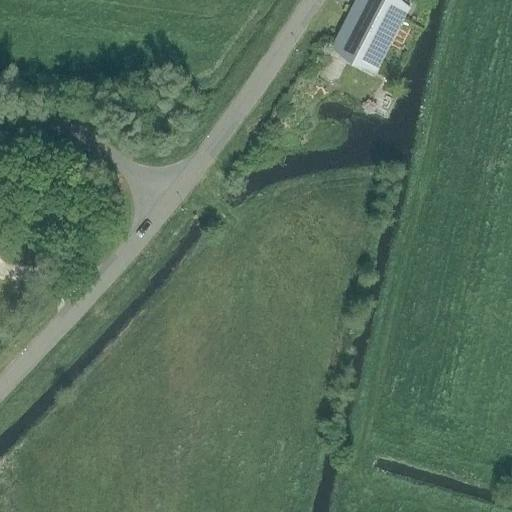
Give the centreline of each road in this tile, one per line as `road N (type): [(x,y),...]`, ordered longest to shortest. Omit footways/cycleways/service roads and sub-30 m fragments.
road 1 (unclassified): [(0,395),(171,200)]
road 2 (unclassified): [(171,200),(318,0)]
road 3 (unclassified): [(171,200),(71,128),(0,118)]
